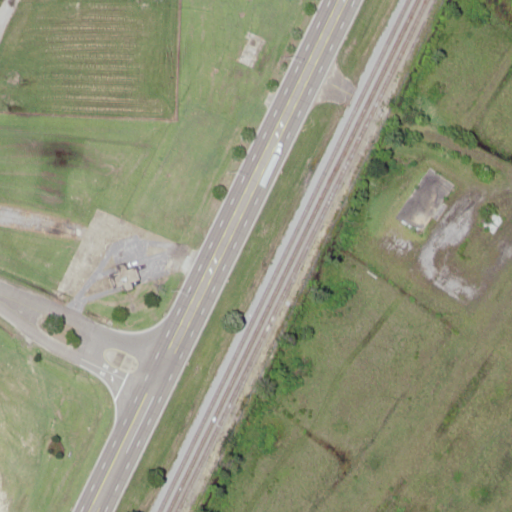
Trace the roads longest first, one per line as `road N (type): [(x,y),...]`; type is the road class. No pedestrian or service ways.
road 1 (primary): [(96,511),(305,73)]
road 2 (residential): [(166,359),(0,286)]
road 3 (residential): [(0,308),(51,344),(151,391)]
